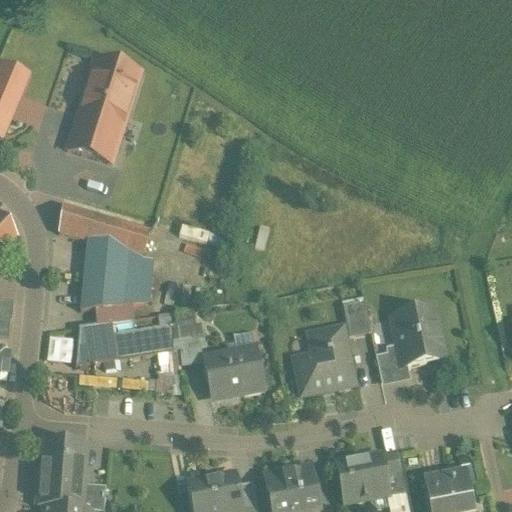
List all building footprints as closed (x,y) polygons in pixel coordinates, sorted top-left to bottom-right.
[(141,75),(95,61),(89,79),(91,80),(68,153),(113,167),(141,75)] [(29,78),(3,66),(0,72),(0,87),(21,96),(29,78)] [(21,96),(0,87),(0,112),(12,118),(21,96)] [(12,118),(0,112),(0,141),(2,142),(12,118)] [(113,219),(63,208),(59,236),(88,245),(81,314),(147,306),(152,263),(143,260),(151,231),(112,222),(113,219)] [(1,217),(0,217),(0,273),(4,273),(0,268),(0,258),(17,240),(1,217)] [(12,306),(0,305),(0,345),(8,346),(12,306)] [(363,305),(342,309),(347,331),(349,341),(370,336),(363,305)] [(193,313),(176,315),(179,348),(199,345),(193,313)] [(435,313),(391,322),(397,349),(402,371),(403,371),(446,362),(435,313)] [(175,328),(114,338),(112,326),(80,331),(76,371),(174,355),(175,328)] [(347,331),(309,339),(313,360),(294,364),(302,399),(353,389),(344,342),(349,341),(347,331)] [(397,349),(386,352),(387,357),(376,360),(382,385),(405,380),(403,371),(402,371),(397,349)] [(257,352),(203,363),(210,399),(243,392),(244,399),(265,395),(257,352)] [(9,363),(0,361),(0,381),(7,382),(9,363)] [(87,448),(42,444),(37,509),(39,509),(74,511),(82,511),(84,487),(87,448)] [(381,460),(346,467),(345,465),(337,466),(345,508),(372,502),(371,497),(386,494),(387,499),(389,499),(385,476),(381,460)] [(293,476),(265,482),(265,481),(264,481),(270,511),(319,511),(312,471),(292,475),(293,476)] [(401,473),(385,476),(389,499),(387,499),(388,502),(406,499),(401,473)] [(461,473),(424,481),(429,511),(468,511),(467,502),(472,501),(470,487),(464,488),(461,473)] [(234,478),(189,487),(194,511),(241,511),(237,489),(234,478)] [(257,511),(252,486),(237,489),(241,511),(257,511)] [(104,511),(106,489),(84,487),(82,511),(104,511)]
